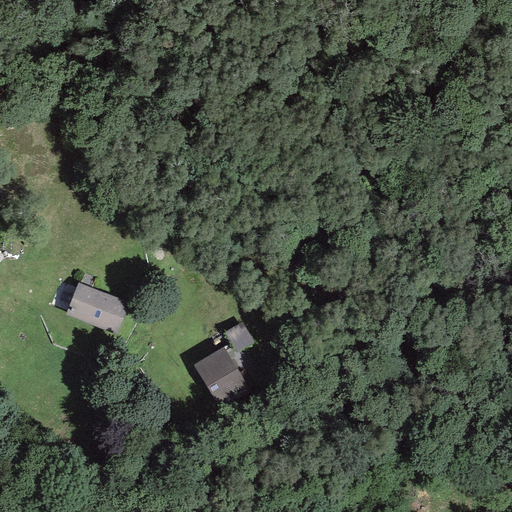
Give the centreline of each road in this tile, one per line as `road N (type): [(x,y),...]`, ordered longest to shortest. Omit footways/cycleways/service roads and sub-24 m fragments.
road 1 (motorway): [(511,174),(372,511)]
road 2 (track): [(511,102),(463,112),(387,157),(253,194),(194,230)]
